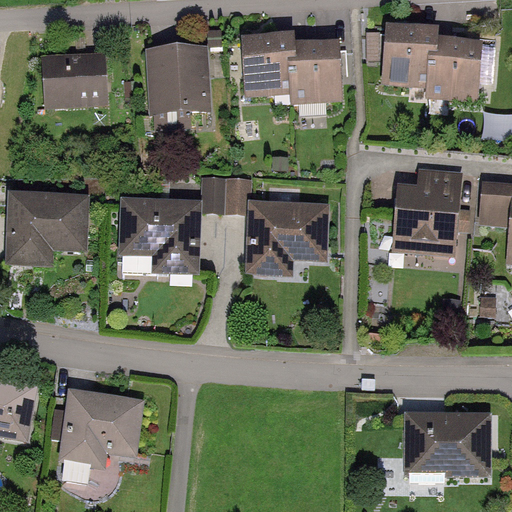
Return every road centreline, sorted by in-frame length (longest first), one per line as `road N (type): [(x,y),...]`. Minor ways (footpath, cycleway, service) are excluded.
road 1 (residential): [(0,340),(191,368),(511,380)]
road 2 (residential): [(0,20),(190,8)]
road 3 (residential): [(190,8),(355,0)]
